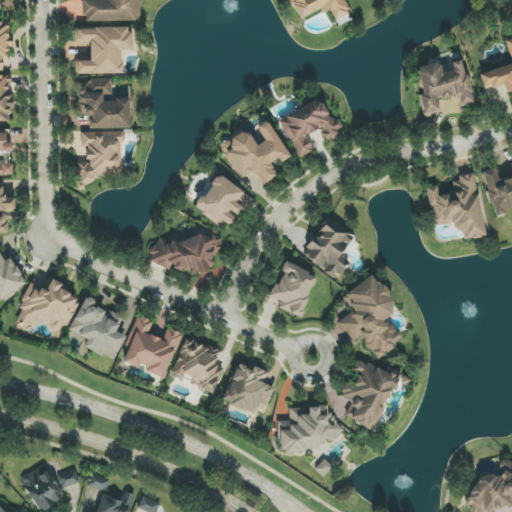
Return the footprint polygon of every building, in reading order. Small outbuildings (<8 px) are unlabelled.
[(82,0),(83,22),(138,21),(137,0),(82,0)] [(288,0),(298,20),(325,7),(332,22),(349,14),(341,0),(288,0)] [(0,71),(2,71),(2,60),(10,60),(9,22),(0,22),(0,71)] [(75,74),(120,74),(120,51),(131,51),(130,28),(75,28),(75,42),(64,42),(64,61),(75,61),(75,74)] [(511,64),(479,74),(484,90),(503,85),(504,91),(511,89),(511,39),(506,41),(511,63),(511,64)] [(472,103),(463,60),(451,62),(453,71),(440,73),(438,63),(416,68),(422,94),(418,95),(423,117),(441,113),(438,100),(458,96),(460,106),(472,103)] [(0,121),(10,122),(10,75),(0,75),(0,121)] [(129,128),(128,98),(111,98),(111,79),(87,79),(87,86),(75,87),(75,112),(86,111),(86,129),(129,128)] [(281,118),(299,158),(313,152),(306,136),(319,130),(325,142),(340,136),(323,99),(281,118)] [(239,180),(255,171),(263,186),(277,178),(269,163),(278,159),(280,163),(288,158),(267,120),(256,126),(264,142),(254,147),(245,131),(220,145),(239,180)] [(0,175),(10,175),(9,131),(0,131),(0,175)] [(73,133),(74,151),(86,151),(86,163),(76,163),(77,190),(86,190),(86,178),(122,177),(121,132),(73,133)] [(481,171),(492,216),(511,211),(511,177),(497,181),(495,168),(481,171)] [(252,197),(216,175),(195,209),(221,225),(223,222),(229,225),(236,215),(239,217),(252,197)] [(485,236),(474,175),(452,179),(454,191),(438,194),(437,186),(426,188),(433,227),(453,223),(454,232),(461,231),(463,240),(485,236)] [(0,233),(6,234),(7,211),(14,211),(14,199),(2,198),(3,183),(0,183),(0,233)] [(354,238),(329,218),(301,253),(334,280),(347,263),(339,256),(354,238)] [(222,236),(200,229),(195,245),(157,233),(148,262),(170,269),(171,266),(209,278),(222,236)] [(0,299),(23,285),(0,246),(0,299)] [(299,317),(316,276),(284,263),(267,303),(299,317)] [(342,297),(352,311),(338,322),(353,342),(360,337),(377,359),(401,340),(385,319),(398,309),(371,274),(342,297)] [(69,331),(87,339),(84,347),(114,360),(124,336),(115,332),(122,317),(109,311),(108,313),(93,306),(95,301),(84,296),(69,331)] [(165,378),(181,334),(167,329),(163,339),(148,334),(153,322),(138,316),(121,362),(139,369),(165,378)] [(213,393),(222,368),(215,366),(220,351),(185,338),(171,376),(183,381),(213,393)] [(371,431),(399,379),(359,357),(352,369),(360,374),(353,386),(346,382),(338,396),(350,403),(343,415),(371,431)] [(275,385),(265,382),(268,373),(236,362),(222,402),(264,417),(275,385)] [(277,422),(281,450),(340,444),(336,413),(328,414),(327,406),(305,408),(305,407),(288,409),(290,420),(277,422)] [(511,462),(504,457),(498,465),(502,468),(502,475),(481,475),(477,481),(476,490),(476,491),(472,487),(466,494),(466,505),(474,511),(510,511),(508,510),(510,510),(510,495),(511,496),(511,462)] [(333,467),(325,459),(314,470),(323,478),(333,467)] [(38,511),(83,483),(74,468),(53,481),(44,465),(19,480),(38,511)] [(87,487),(106,492),(109,480),(91,475),(87,487)] [(128,511),(131,496),(101,492),(97,511),(128,511)] [(157,511),(161,504),(143,496),(138,507),(149,511),(157,511)] [(0,511),(22,511),(0,503),(0,511)]
